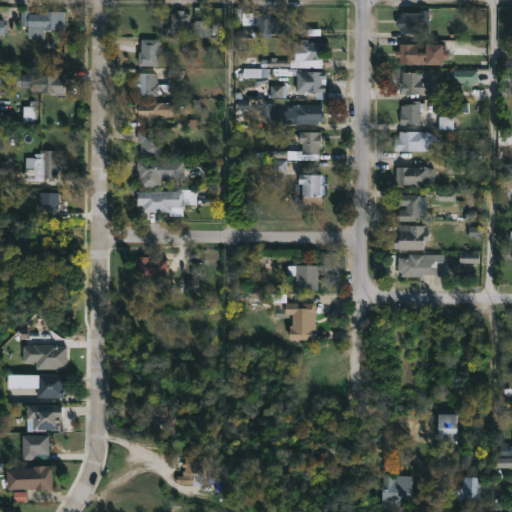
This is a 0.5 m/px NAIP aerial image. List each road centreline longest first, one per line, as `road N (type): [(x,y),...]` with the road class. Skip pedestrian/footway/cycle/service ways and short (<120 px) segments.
road 1 (residential): [(72,511),(99,457),(104,0)]
road 2 (residential): [(356,395),(364,0)]
road 3 (residential): [(360,236),(99,233)]
road 4 (residential): [(511,299),(363,301)]
